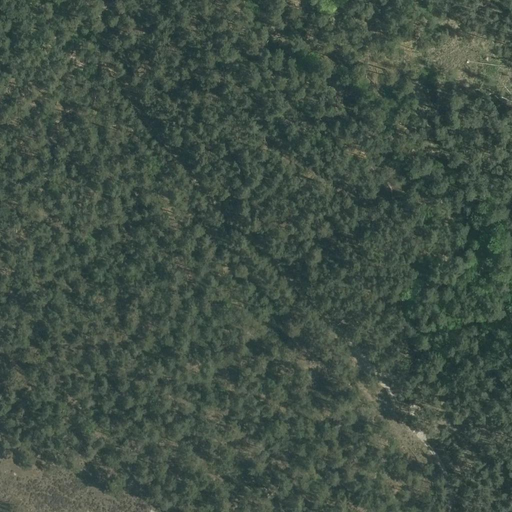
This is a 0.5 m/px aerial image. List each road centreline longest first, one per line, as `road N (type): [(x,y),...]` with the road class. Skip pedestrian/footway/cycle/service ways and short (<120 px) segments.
road 1 (track): [(76,66),(102,69),(117,81),(170,155),(352,345),(412,425)]
road 2 (track): [(376,374),(506,311)]
